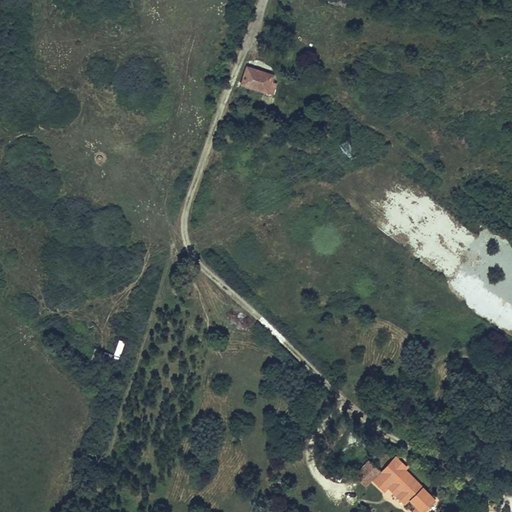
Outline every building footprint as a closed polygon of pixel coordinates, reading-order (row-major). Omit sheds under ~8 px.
[(247,70),(243,86),(277,94),(278,86),(271,85),(273,76),(247,70)] [(348,137),(338,141),(343,151),(353,146),(348,137)] [(511,295),(495,326),(511,335),(511,295)] [(368,469),(377,462),(365,448),(350,461),(360,474),(367,468),(368,469)] [(427,492),(401,461),(403,459),(393,448),(377,462),(368,469),(378,480),(382,477),(398,494),(402,490),(410,499),(406,502),(410,506),(427,492)]
